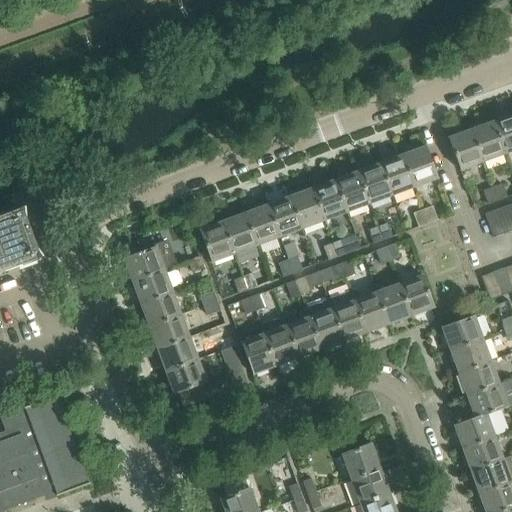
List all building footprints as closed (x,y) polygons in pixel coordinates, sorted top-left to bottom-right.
[(506,154),(511,151),(511,114),(494,122),(506,154)] [(494,122),(471,130),(483,162),(506,154),(494,122)] [(448,138),(460,171),(483,162),(471,130),(448,138)] [(425,147),(403,155),(415,188),(437,180),(425,147)] [(403,155),(380,164),(392,196),(415,188),(403,155)] [(380,164),(358,172),(370,204),(392,196),(380,164)] [(358,172),(335,180),(347,213),(370,204),(358,172)] [(335,180),(312,189),(324,221),(347,213),(335,180)] [(502,185),(492,188),(497,202),(507,198),(502,185)] [(497,202),(492,188),(483,192),(488,205),(497,202)] [(312,189),(290,197),(301,229),(324,221),(312,189)] [(290,197),(267,205),(279,238),(301,229),(290,197)] [(267,205),(244,214),(256,246),(279,238),(267,205)] [(511,215),(509,206),(496,211),(505,234),(511,231),(511,215)] [(433,207),(423,211),(427,224),(437,220),(433,207)] [(0,274),(36,261),(18,212),(16,208),(0,214),(0,274)] [(427,224),(423,211),(414,214),(418,227),(427,224)] [(494,239),(505,234),(496,211),(485,215),(494,239)] [(244,214),(222,222),(234,254),(256,246),(244,214)] [(199,230),(211,263),(234,254),(222,222),(199,230)] [(388,224),(378,228),(383,241),(392,237),(388,224)] [(383,241),(378,228),(369,232),(373,244),(383,241)] [(337,257),(348,254),(343,241),(332,245),(337,257)] [(194,245),(182,249),(187,261),(199,256),(194,245)] [(337,257),(332,245),(323,248),(328,261),(337,257)] [(386,248),(390,261),(400,257),(395,245),(386,248)] [(124,258),(132,282),(165,270),(156,246),(124,258)] [(381,265),(390,261),(386,248),(376,252),(381,265)] [(292,274),(302,270),(297,258),(287,261),(292,274)] [(292,274),(287,261),(278,265),(283,277),(292,274)] [(350,261),(340,265),(345,278),(355,274),(350,261)] [(207,276),(203,263),(191,268),(195,280),(207,276)] [(336,281),(345,278),(340,265),(331,269),(336,281)] [(511,288),(505,269),(494,273),(502,296),(511,292),(511,288)] [(132,282),(141,305),(173,293),(165,270),(132,282)] [(490,301),(502,296),(494,273),(481,278),(490,301)] [(248,291),(257,287),(252,274),(243,278),(248,291)] [(422,277),(399,285),(411,318),(434,309),(422,277)] [(248,291),(243,278),(234,281),(238,294),(248,291)] [(305,278),(296,282),(300,295),(310,291),(305,278)] [(291,298),(300,295),(296,282),(286,286),(291,298)] [(388,326),(411,318),(399,285),(376,293),(388,326)] [(216,302),(213,292),(199,297),(203,307),(216,302)] [(366,334),(354,302),(350,292),(328,301),(343,343),(366,334)] [(141,305),(149,327),(181,315),(173,293),(141,305)] [(376,293),(354,302),(366,334),(388,326),(376,293)] [(260,295),(250,299),(255,311),(264,308),(260,295)] [(250,299),(242,302),(246,315),(255,311),(250,299)] [(321,351),(343,343),(328,301),(306,309),(309,318),(321,351)] [(220,311),(216,302),(203,307),(206,316),(220,311)] [(149,327),(157,349),(189,338),(181,315),(149,327)] [(442,328),(451,352),(482,340),(474,317),(442,328)] [(261,326),(264,335),(276,367),(298,359),(286,326),(283,318),(261,326)] [(309,318),(286,326),(298,359),(321,351),(309,318)] [(511,318),(501,322),(505,332),(511,329),(511,318)] [(252,376),(276,367),(264,335),(240,343),(252,376)] [(157,349),(166,372),(198,360),(189,338),(157,349)] [(216,343),(220,352),(233,347),(230,338),(216,343)] [(482,340),(451,352),(459,374),(491,363),(482,340)] [(237,357),(233,347),(220,352),(223,362),(237,357)] [(198,360),(166,372),(174,395),(178,394),(183,409),(212,398),(198,360)] [(459,374),(467,397),(499,385),(491,363),(459,374)] [(467,397),(476,419),(487,415),(507,408),(499,385),(467,397)] [(58,497),(90,485),(91,485),(90,483),(89,484),(57,398),(58,397),(58,396),(26,407),(25,405),(0,413),(0,414),(6,432),(0,433),(0,510),(3,509),(4,511),(45,497),(44,494),(55,490),(58,497)] [(454,427),(462,450),(495,437),(487,415),(476,419),(454,427)] [(495,437),(462,450),(471,472),(503,460),(495,437)] [(351,480),(380,469),(371,444),(342,455),(351,480)] [(471,472),(479,494),(511,483),(503,460),(471,472)] [(389,493),(380,469),(351,480),(360,504),(389,493)] [(303,482),(309,496),(317,493),(312,479),(303,482)] [(499,511),(511,507),(511,484),(511,483),(479,494),(485,511),(499,511)] [(289,487),(294,501),(303,498),(298,484),(289,487)] [(220,500),(224,511),(258,511),(250,489),(220,500)] [(322,506),(317,493),(309,496),(313,509),(322,506)] [(396,511),(389,493),(360,504),(362,511),(396,511)] [(306,511),(308,511),(303,498),(294,501),(298,511),(306,511)]
